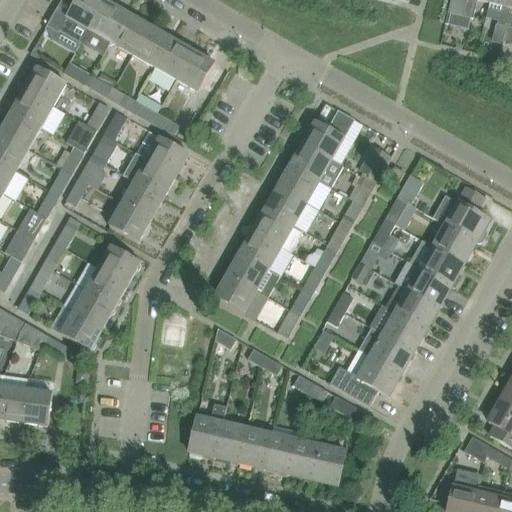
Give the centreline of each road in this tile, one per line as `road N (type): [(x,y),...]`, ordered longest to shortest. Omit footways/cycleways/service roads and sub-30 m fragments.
road 1 (residential): [(124,496),(158,273),(289,56)]
road 2 (residential): [(379,511),(405,432),(511,241)]
road 3 (residential): [(511,184),(289,56)]
road 4 (residential): [(0,485),(124,496)]
